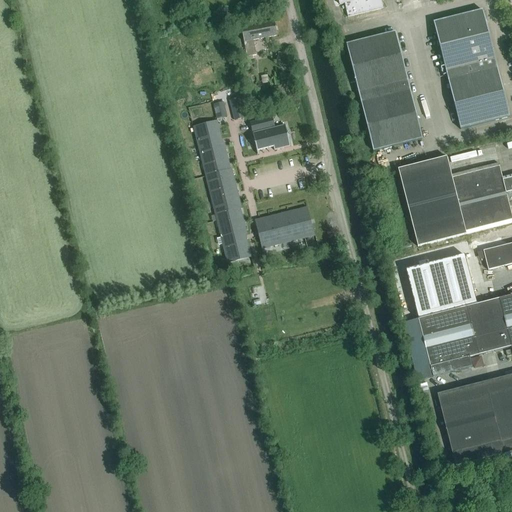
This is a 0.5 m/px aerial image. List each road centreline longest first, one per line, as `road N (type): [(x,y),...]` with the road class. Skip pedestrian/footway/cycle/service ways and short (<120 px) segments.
road 1 (unclassified): [(417,511),(288,0)]
road 2 (unclassified): [(335,37),(475,0)]
